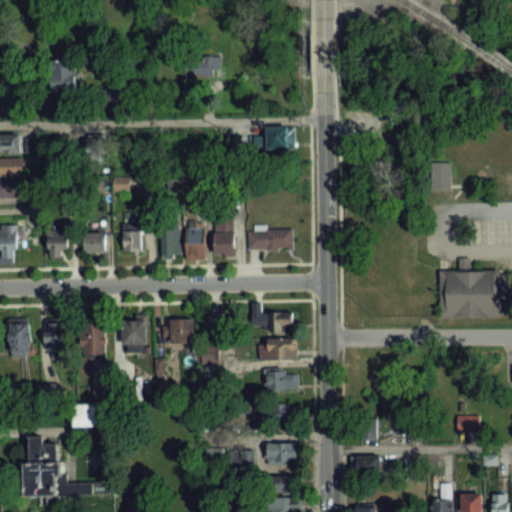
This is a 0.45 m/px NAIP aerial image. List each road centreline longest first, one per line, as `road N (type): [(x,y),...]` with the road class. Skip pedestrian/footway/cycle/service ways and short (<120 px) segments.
road 1 (tertiary): [(323,91),(331,511)]
road 2 (residential): [(0,285),(328,282)]
road 3 (residential): [(329,338),(511,335)]
